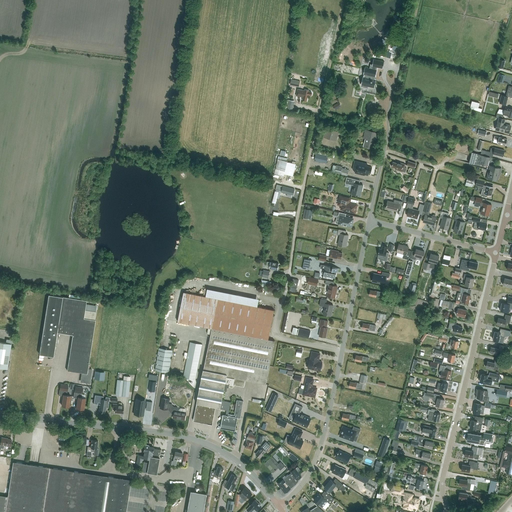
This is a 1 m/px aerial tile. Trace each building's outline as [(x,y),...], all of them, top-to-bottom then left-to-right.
[(362,82),(364,82),(363,87),(368,88),(368,86),(373,88),(374,84),(375,85),(376,81),(373,81),(376,67),(383,69),(384,61),(374,59),(372,64),(370,64),(370,68),(365,67),(362,82)] [(499,73),(497,81),(503,83),(505,75),(499,73)] [(310,96),(312,95),(312,93),(311,92),(309,91),(309,90),(305,89),(305,90),(298,89),(296,96),(302,97),(302,96),(303,97),(303,100),(307,101),(308,95),(310,96)] [(508,97),(501,95),(499,103),(506,105),(508,97)] [(510,109),(505,108),(503,115),(497,113),(496,117),(499,118),(503,118),(504,115),(511,116),(511,109),(510,108),(510,109)] [(505,119),(503,118),(499,118),(498,123),(498,122),(496,129),(509,133),(511,126),(504,124),(505,119)] [(323,137),(336,141),(339,132),(326,128),(323,137)] [(364,138),(366,138),(365,142),(364,142),(363,146),(372,149),(375,137),(376,137),(377,133),(365,130),(364,138)] [(506,145),(507,139),(499,137),(495,136),(494,139),(498,140),(498,143),(506,145)] [(490,157),(491,153),(503,156),(505,150),(493,147),(492,148),(491,148),(490,152),(482,149),(481,154),(490,157)] [(481,164),(489,166),(491,157),(490,157),(481,154),(472,152),(469,163),(480,166),(481,164)] [(316,153),(315,160),(327,162),(328,155),(316,153)] [(278,159),(274,174),(284,176),(287,161),(278,159)] [(358,161),(355,173),(360,174),(360,173),(368,175),(369,172),(371,173),(372,167),(367,166),(367,164),(358,161)] [(392,166),(395,168),(395,169),(403,172),(403,171),(405,172),(407,168),(404,167),(405,164),(397,162),(397,163),(393,162),(392,166)] [(287,174),(293,176),(295,164),(290,163),(287,174)] [(334,173),(348,176),(349,169),(342,168),(342,166),(336,165),(334,173)] [(500,168),(490,166),(487,178),(497,181),(500,168)] [(354,185),(352,194),(360,196),(363,185),(359,184),(360,180),(351,178),(347,177),(345,183),(354,185)] [(283,186),(281,192),(287,193),(287,196),(291,197),(292,194),(293,194),(295,189),(283,186)] [(487,197),(487,196),(487,194),(491,195),(492,191),(493,191),(494,188),(493,188),(493,187),(486,186),(486,187),(483,186),(481,195),(487,197)] [(356,211),(357,207),(356,207),(357,205),(350,203),(351,199),(340,196),(338,204),(342,205),(341,209),(346,210),(346,211),(350,212),(350,211),(355,212),(355,210),(356,211)] [(419,211),(412,209),(415,199),(409,197),(407,202),(408,202),(406,210),(408,211),(407,216),(417,218),(419,211)] [(476,197),(475,201),(480,202),(479,206),(483,206),(481,213),(489,215),(490,209),(491,209),(492,205),(483,203),(482,203),(483,199),(476,197)] [(403,202),(395,200),(394,202),(388,201),(386,208),(397,211),(397,208),(401,209),(403,202)] [(424,219),(423,222),(434,225),(436,217),(436,216),(436,215),(434,214),(433,215),(432,216),(429,215),(430,212),(432,203),(425,201),(423,210),(421,218),(424,219)] [(440,217),(443,218),(440,227),(448,229),(451,218),(448,217),(449,213),(442,211),(440,217)] [(340,216),(339,224),(340,224),(340,225),(344,226),(344,225),(351,227),(353,219),(345,217),(346,214),(339,212),(338,216),(340,216)] [(455,214),(454,220),(457,221),(454,231),(461,233),(465,222),(461,221),(462,217),(458,216),(459,215),(455,214)] [(469,216),(467,223),(472,224),(473,221),(475,221),(474,224),(473,229),(478,230),(478,228),(486,230),(487,224),(480,222),(481,218),(474,216),(474,217),(469,216)] [(338,245),(346,246),(348,235),(345,234),(346,231),(339,229),(338,231),(338,234),(340,235),(338,245)] [(411,251),(408,250),(409,247),(399,244),(397,252),(404,254),(403,258),(409,260),(411,251)] [(379,255),(379,256),(379,257),(380,259),(381,259),(387,260),(387,261),(389,253),(386,252),(387,250),(388,247),(383,246),(382,249),(379,248),(378,255),(379,255)] [(342,253),(338,252),(339,251),(330,249),(329,257),(337,259),(337,258),(341,259),(342,253)] [(425,251),(416,249),(415,252),(412,251),(410,258),(416,259),(417,256),(419,257),(419,258),(419,259),(421,259),(422,259),(422,258),(423,258),(425,251)] [(425,262),(423,268),(429,270),(430,267),(430,266),(436,267),(439,256),(431,253),(428,263),(425,262)] [(303,269),(303,268),(306,269),(306,268),(309,268),(311,260),(312,261),(312,260),(305,259),(302,269),(303,269)] [(469,267),(476,269),(478,263),(462,259),(460,268),(456,267),(456,268),(469,271),(469,270),(468,270),(469,267)] [(267,262),(267,265),(270,265),(270,268),(278,270),(279,263),(271,262),(267,262)] [(326,271),(324,271),(323,278),(324,276),(335,278),(334,281),(335,281),(336,273),(334,273),(335,271),(340,272),(338,272),(338,268),(341,269),(333,267),(332,268),(330,267),(330,266),(321,264),(320,268),(327,270),(326,271)] [(455,272),(456,272),(455,273),(452,272),(451,276),(459,279),(460,275),(459,274),(459,273),(461,273),(462,270),(456,268),(455,272)] [(389,277),(390,273),(383,271),(382,275),(374,274),(372,281),(384,284),(386,277),(389,277)] [(470,277),(471,275),(465,274),(463,279),(466,279),(465,285),(472,287),(474,278),(470,277)] [(308,284),(317,286),(319,279),(309,277),(308,284)] [(293,278),(290,290),(296,292),(299,280),(293,278)] [(511,287),(511,279),(505,278),(503,285),(511,287)] [(337,286),(334,285),(334,282),(326,280),(325,284),(330,285),(327,296),(335,298),(337,286)] [(434,298),(435,296),(437,297),(440,285),(444,286),(445,283),(436,280),(435,283),(434,283),(430,296),(434,298)] [(414,294),(417,285),(416,285),(416,283),(412,282),(412,284),(411,283),(408,292),(414,294)] [(467,294),(468,289),(462,288),(460,294),(462,294),(460,301),(469,303),(470,295),(467,294)] [(198,403),(194,420),(212,423),(215,406),(220,407),(222,400),(224,390),(227,390),(227,387),(233,388),(234,384),(244,386),(245,380),(266,384),(275,341),(269,339),(274,310),(218,299),(184,292),(178,321),(212,328),(197,403),(198,403)] [(97,305),(86,304),(86,300),(49,295),(39,354),(53,356),(57,332),(73,335),(67,370),(83,373),(83,376),(82,376),(81,382),(90,383),(92,369),(88,368),(95,320),(96,312),(97,305)] [(502,303),(500,310),(506,311),(509,312),(510,308),(511,308),(511,296),(508,296),(507,304),(502,303)] [(319,305),(325,307),(323,314),(331,316),(333,305),(326,304),(327,300),(321,299),(319,305)] [(467,310),(459,308),(460,304),(443,300),(442,306),(442,307),(457,311),(456,314),(462,316),(462,317),(465,317),(465,316),(467,310)] [(505,326),(507,326),(507,323),(509,323),(511,316),(506,315),(505,319),(498,318),(497,324),(505,326)] [(319,326),(321,327),(319,336),(326,337),(328,328),(326,328),(326,325),(327,325),(328,321),(321,319),(319,326)] [(459,325),(455,324),(456,321),(451,319),(450,322),(448,329),(453,330),(461,332),(462,327),(459,326),(459,325)] [(309,338),(311,331),(299,328),(297,335),(309,338)] [(495,332),(493,339),(499,341),(499,342),(498,341),(498,342),(503,343),(505,334),(510,335),(511,331),(501,329),(500,333),(495,332)] [(439,340),(447,342),(448,338),(447,338),(448,335),(443,334),(442,337),(440,336),(439,340)] [(0,367),(7,369),(12,340),(6,339),(6,343),(0,341),(0,367)] [(452,347),(457,348),(459,341),(454,340),(451,339),(450,341),(449,344),(452,345),(452,347)] [(184,377),(195,380),(202,344),(191,342),(184,377)] [(491,347),(490,353),(497,354),(498,352),(503,353),(504,350),(508,351),(509,347),(499,345),(498,349),(491,347)] [(173,350),(159,347),(155,370),(169,372),(173,350)] [(308,368),(312,369),(311,369),(316,370),(320,371),(321,368),(322,369),(323,364),(322,364),(322,362),(318,361),(320,353),(312,352),(311,359),(310,359),(308,368)] [(448,361),(454,362),(456,355),(449,353),(444,352),(443,357),(448,358),(448,361)] [(500,360),(495,358),(494,363),(488,361),(486,367),(493,369),(498,370),(500,360)] [(441,371),(440,376),(450,378),(452,371),(445,369),(446,366),(441,365),(439,371),(441,371)] [(482,374),(480,381),(486,383),(491,384),(492,381),(492,380),(494,380),(495,374),(490,372),(489,375),(489,376),(488,375),(487,375),(485,374),(482,374)] [(303,394),(307,395),(308,396),(310,396),(311,396),(315,397),(317,388),(312,387),(314,379),(307,378),(303,394)] [(115,395),(128,396),(130,381),(117,379),(115,395)] [(448,384),(442,382),(442,383),(438,382),(438,385),(441,386),(440,390),(446,391),(448,384)] [(60,390),(59,395),(63,396),(62,405),(69,407),(71,396),(67,395),(68,385),(61,384),(60,390)] [(76,408),(84,409),(85,398),(81,397),(82,393),(83,387),(75,386),(74,392),(73,397),(78,398),(76,408)] [(488,392),(484,391),(484,390),(478,389),(477,389),(476,393),(477,393),(477,398),(480,398),(480,400),(488,402),(489,397),(487,396),(488,392)] [(273,393),(267,405),(272,407),(278,395),(273,393)] [(435,394),(433,400),(435,400),(434,401),(437,402),(436,405),(442,407),(444,399),(439,398),(440,395),(435,394)] [(108,407),(109,402),(108,402),(108,401),(109,401),(110,397),(106,397),(105,399),(103,399),(103,396),(95,395),(94,404),(98,404),(98,402),(100,403),(99,410),(101,410),(101,412),(105,412),(106,407),(108,407)] [(174,415),(173,418),(185,420),(185,416),(189,417),(190,411),(186,410),(186,412),(179,411),(179,409),(177,407),(174,407),(172,404),(168,403),(169,399),(162,398),(160,408),(168,409),(169,409),(172,415),(174,415)] [(231,402),(222,400),(220,407),(220,409),(227,410),(229,411),(231,402)] [(222,420),(221,427),(235,430),(237,418),(241,418),(244,401),(238,400),(235,415),(229,413),(229,411),(227,410),(226,415),(224,415),(223,420),(222,420)] [(136,401),(134,414),(143,415),(145,403),(136,401)] [(475,403),(474,407),(475,407),(474,413),(480,414),(480,413),(483,414),(485,407),(491,408),(494,408),(494,405),(491,404),(491,403),(485,402),(485,405),(481,405),(481,404),(475,403)] [(115,408),(115,412),(123,413),(123,405),(122,404),(122,403),(119,403),(119,404),(113,404),(112,408),(112,407),(115,408)] [(296,407),(292,416),(297,418),(295,424),(309,429),(312,420),(301,416),(303,410),(296,407)] [(437,410),(432,408),(431,410),(429,409),(427,414),(434,416),(434,420),(439,421),(441,414),(436,413),(437,410)] [(482,425),(483,418),(477,417),(476,421),(471,420),(470,428),(476,429),(481,429),(482,425)] [(402,431),(405,420),(399,418),(396,429),(402,431)] [(287,422),(280,419),(278,424),(285,427),(287,422)] [(427,427),(424,426),(422,432),(427,433),(427,432),(430,433),(429,436),(435,437),(437,429),(427,426),(427,427)] [(340,435),(352,440),(356,431),(343,427),(340,435)] [(299,437),(300,437),(303,432),(296,429),(292,436),(291,435),(288,443),(300,448),(303,441),(299,439),(299,437)] [(247,439),(245,447),(252,449),(256,436),(253,434),(253,433),(252,432),(251,431),(250,432),(249,433),(248,437),(247,439)] [(484,436),(483,439),(491,441),(492,434),(484,432),(484,436)] [(467,434),(467,437),(468,437),(467,441),(474,442),(474,443),(480,444),(481,439),(483,439),(484,436),(480,435),(468,433),(468,434),(467,434)] [(4,449),(4,445),(11,446),(12,440),(6,439),(6,438),(2,437),(1,443),(0,442),(0,452),(1,448),(4,449)] [(432,448),(434,442),(426,440),(426,438),(419,437),(418,441),(419,441),(420,442),(421,443),(420,445),(424,446),(424,447),(432,448)] [(378,445),(379,442),(370,439),(368,444),(366,449),(376,452),(377,449),(374,448),(375,444),(378,445)] [(98,456),(99,449),(97,448),(98,441),(92,440),(91,447),(87,446),(87,451),(87,454),(91,455),(92,452),(94,452),(94,455),(98,456)] [(270,446),(270,445),(266,442),(265,444),(259,451),(256,454),(260,458),(263,454),(263,455),(270,446)] [(378,455),(384,457),(389,444),(383,442),(378,455)] [(138,468),(141,468),(142,464),(143,458),(149,459),(149,462),(143,461),(141,471),(157,474),(158,470),(157,470),(159,458),(158,458),(159,454),(160,454),(160,455),(161,449),(153,448),(153,447),(151,446),(148,445),(147,446),(144,445),(143,451),(144,451),(143,456),(138,455),(136,463),(139,463),(138,468)] [(280,447),(279,448),(281,450),(283,453),(284,451),(287,454),(288,454),(289,453),(282,445),(280,447)] [(399,454),(401,448),(394,446),(392,452),(399,454)] [(482,448),(478,447),(473,446),(472,451),(466,450),(465,456),(472,457),(472,458),(478,459),(478,454),(477,454),(477,451),(482,452),(482,448)] [(417,448),(415,453),(419,454),(418,456),(421,457),(421,458),(429,460),(431,453),(423,451),(424,450),(417,448)] [(337,455),(336,457),(347,463),(351,456),(347,454),(339,450),(339,452),(338,452),(338,453),(337,452),(336,455),(337,455)] [(183,453),(175,451),(174,457),(173,461),(173,463),(177,464),(178,462),(176,461),(177,457),(181,458),(183,453)] [(511,454),(509,454),(508,460),(503,460),(502,466),(507,468),(506,473),(511,474),(511,473),(511,454)] [(279,464),(273,457),(270,459),(270,458),(265,463),(273,472),(278,468),(280,470),(285,466),(281,462),(279,464)] [(462,464),(461,470),(469,472),(470,468),(477,469),(478,463),(475,462),(470,461),(469,465),(462,464)] [(202,511),(206,494),(190,491),(186,511),(125,511),(131,480),(62,469),(49,467),(13,462),(8,496),(0,494),(0,511),(202,511)] [(428,466),(422,464),(416,463),(415,467),(417,467),(418,469),(421,469),(420,472),(426,474),(428,466)] [(343,468),(336,465),(332,472),(343,477),(347,470),(343,468)] [(222,467),(220,466),(219,467),(218,466),(216,470),(214,470),(214,472),(211,471),(209,478),(212,479),(213,476),(217,477),(216,478),(220,479),(221,476),(220,475),(221,475),(222,473),(221,473),(222,471),(223,471),(223,470),(223,469),(223,468),(222,468),(222,467)] [(301,476),(295,468),(291,471),(292,472),(289,475),(288,474),(285,476),(286,477),(278,483),(285,493),(291,488),(296,484),(298,481),(297,479),(301,476)] [(354,477),(361,481),(361,482),(364,483),(368,477),(357,471),(354,477)] [(236,485),(233,484),(237,477),(231,474),(225,486),(233,490),(236,485)] [(416,487),(422,488),(424,480),(412,477),(412,476),(409,475),(407,480),(417,483),(416,487)] [(468,478),(468,480),(460,479),(459,484),(463,485),(463,487),(462,487),(470,489),(469,488),(471,479),(468,478)] [(343,485),(336,479),(334,482),(331,479),(324,487),(331,492),(336,486),(340,488),(343,485)] [(491,480),(488,493),(494,494),(497,482),(491,480)] [(393,486),(392,491),(405,495),(403,502),(405,503),(404,508),(411,510),(412,507),(417,508),(420,499),(417,499),(417,498),(416,497),(415,497),(414,497),(414,498),(412,497),(413,495),(403,492),(404,488),(393,486)] [(240,494),(236,494),(235,504),(238,504),(239,496),(245,501),(248,498),(252,493),(245,487),(241,491),(242,492),(240,494)] [(322,495),(319,493),(314,500),(323,507),(327,502),(330,504),(335,499),(325,491),(322,495)] [(471,497),(472,495),(468,494),(460,492),(459,498),(475,501),(475,498),(471,497)] [(251,501),(250,503),(250,504),(250,505),(246,509),(248,511),(250,511),(253,510),(252,509),(253,508),(256,510),(261,505),(260,505),(260,504),(259,503),(258,503),(255,500),(252,502),(252,501),(251,501)]
